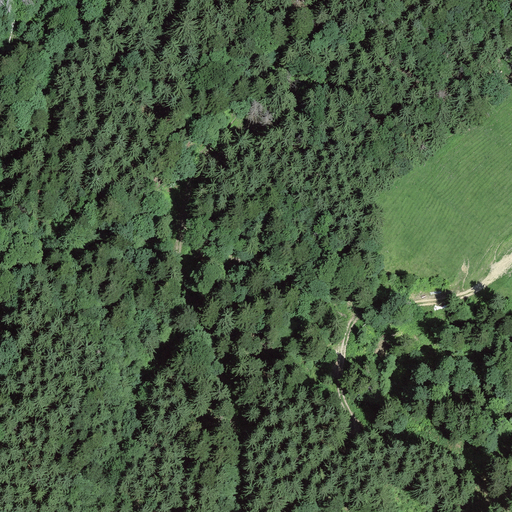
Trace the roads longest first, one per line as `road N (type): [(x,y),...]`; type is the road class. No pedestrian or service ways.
road 1 (track): [(286,511),(305,476),(361,428),(340,383),(348,326),(372,308),(425,304),(487,284),(511,266)]
road 2 (track): [(176,248),(180,275),(225,365),(238,432),(231,511)]
